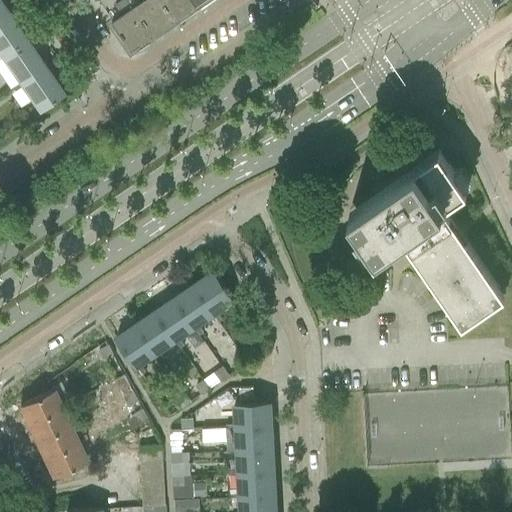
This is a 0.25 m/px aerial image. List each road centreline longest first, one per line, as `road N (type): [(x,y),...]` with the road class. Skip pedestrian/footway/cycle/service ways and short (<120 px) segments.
road 1 (residential): [(0,369),(220,224),(284,319),(297,511)]
road 2 (secondary): [(0,333),(428,49)]
road 3 (secondary): [(373,0),(0,252)]
road 4 (residential): [(511,195),(451,68),(511,26)]
road 5 (residential): [(119,70),(105,102),(0,176)]
road 6 (residential): [(119,70),(134,70),(241,0)]
